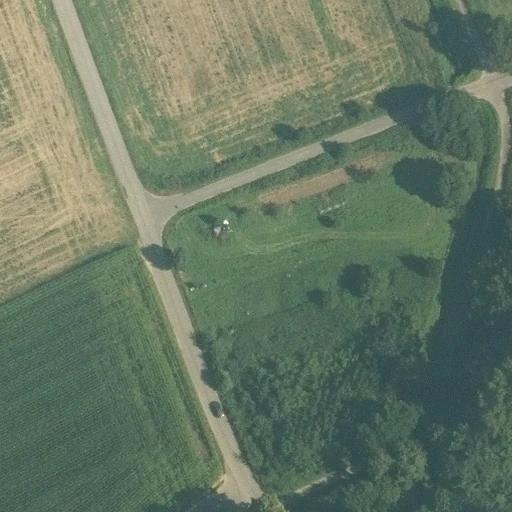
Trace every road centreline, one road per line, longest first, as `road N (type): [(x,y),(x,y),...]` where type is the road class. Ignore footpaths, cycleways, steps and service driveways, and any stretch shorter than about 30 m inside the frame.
road 1 (residential): [(67,0),(195,357),(262,511)]
road 2 (track): [(148,218),(502,88)]
